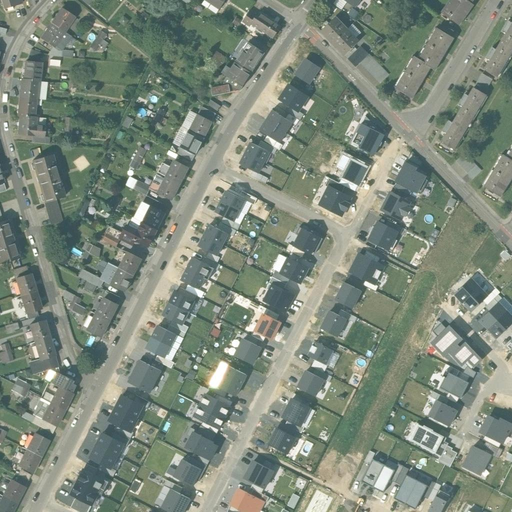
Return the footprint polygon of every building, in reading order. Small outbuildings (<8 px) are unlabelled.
[(0,0),(3,9),(20,4),(19,0),(0,0)] [(225,0),(205,0),(220,9),(225,0)] [(471,3),(466,0),(451,0),(442,13),(459,25),(464,19),(464,18),(469,11),(474,5),(471,3)] [(74,18),(61,9),(51,24),(63,33),(74,18)] [(260,29),(268,18),(259,12),(257,14),(251,9),(242,22),(249,27),(251,23),(260,29)] [(144,12),(140,17),(145,22),(150,16),(144,12)] [(335,17),(321,31),(333,43),(346,31),(341,25),(342,24),(335,17)] [(281,27),(268,18),(260,29),(274,38),(281,27)] [(511,23),(511,24),(508,22),(502,32),(506,34),(501,42),(511,49),(511,23)] [(51,24),(40,39),(53,47),(63,33),(51,24)] [(415,57),(396,89),(412,98),(430,67),(435,70),(454,39),(438,29),(419,60),(415,57)] [(101,31),(98,37),(103,40),(107,35),(101,31)] [(346,31),(333,43),(345,55),(358,42),(351,34),(350,35),(346,31)] [(103,40),(98,37),(94,42),(99,46),(103,40)] [(511,49),(501,42),(496,51),(492,48),(486,59),(490,61),(485,69),(497,76),(511,50),(511,49)] [(263,52),(248,43),(235,63),(250,72),(263,52)] [(357,49),(347,58),(356,68),(369,54),(365,49),(361,53),(357,49)] [(41,54),(31,50),(29,55),(39,59),(41,54)] [(227,62),(213,53),(204,66),(217,76),(227,62)] [(389,74),(370,55),(361,63),(380,82),(389,74)] [(319,68),(305,59),(295,75),(309,84),(319,68)] [(41,64),(25,62),(23,79),(23,80),(37,81),(37,82),(39,82),(41,64)] [(250,72),(235,63),(227,76),(231,79),(228,83),(224,83),(224,86),(232,85),(239,90),(250,73),(250,72)] [(491,80),(482,74),(476,84),(486,89),(491,80)] [(37,81),(23,80),(23,79),(21,79),(19,98),(35,100),(37,82),(37,81)] [(224,86),(211,89),(212,96),(238,91),(239,90),(232,85),(224,86)] [(289,85),(279,99),(288,106),(298,112),(298,111),(307,98),(289,85)] [(473,89),(469,97),(465,95),(458,105),(462,107),(457,116),(469,123),(485,96),(473,89)] [(35,100),(19,98),(17,116),(20,117),(20,116),(33,118),(33,117),(35,100)] [(221,107),(211,100),(207,105),(218,112),(221,107)] [(304,115),(298,111),(298,112),(288,106),(285,111),(300,121),(304,115)] [(202,108),(198,115),(211,122),(215,114),(202,108)] [(166,112),(160,109),(157,115),(163,118),(166,112)] [(272,110),(265,120),(286,133),(292,123),(272,110)] [(163,118),(157,115),(154,121),(160,124),(163,118)] [(211,122),(198,115),(190,131),(203,138),(211,122)] [(33,118),(20,116),(20,117),(18,134),(33,136),(44,137),(44,136),(45,127),(34,126),(35,118),(33,117),(33,118)] [(383,135),(365,116),(351,143),(359,147),(358,148),(374,156),(385,135),(383,135)] [(457,116),(453,124),(449,121),(443,132),(446,134),(442,142),(453,149),(469,123),(457,116)] [(286,133),(265,120),(259,130),(279,143),(286,133)] [(190,131),(182,148),(195,154),(203,138),(190,131)] [(44,137),(33,136),(33,143),(49,145),(49,137),(44,136),(44,137)] [(251,143),(245,154),(263,163),(269,152),(251,143)] [(503,155),(485,187),(501,196),(511,177),(511,151),(508,158),(503,155)] [(142,157),(136,154),(133,160),(139,163),(142,157)] [(263,163),(245,154),(240,164),(258,174),(263,163)] [(481,171),(465,154),(456,162),(473,179),(481,171)] [(52,155),(33,161),(45,203),(56,200),(64,198),(52,155)] [(351,160),(343,155),(337,167),(345,172),(342,178),(358,186),(367,169),(368,167),(352,159),(351,160)] [(139,163),(133,160),(130,166),(136,169),(139,163)] [(174,161),(171,168),(162,164),(157,173),(166,177),(180,184),(187,168),(174,161)] [(416,170),(405,164),(395,183),(397,184),(411,191),(417,194),(425,178),(415,173),(416,170)] [(166,177),(161,186),(153,182),(150,189),(149,189),(171,200),(180,184),(166,177)] [(329,187),(341,193),(345,186),(329,178),(325,186),(328,188),(329,187)] [(150,189),(138,183),(134,190),(146,196),(149,189),(150,189)] [(411,191),(397,184),(394,188),(409,195),(411,191)] [(328,188),(320,205),(341,216),(344,210),(346,211),(349,205),(347,204),(350,198),(341,193),(329,187),(328,188)] [(226,191),(221,202),(239,211),(244,200),(226,191)] [(410,202),(390,192),(381,210),(401,220),(403,215),(405,216),(409,209),(407,208),(410,202)] [(163,204),(147,196),(143,203),(151,207),(159,211),(163,204)] [(56,200),(45,203),(51,225),(62,221),(56,200)] [(119,204),(113,200),(110,206),(116,209),(119,204)] [(239,211),(221,202),(215,213),(233,222),(239,211)] [(116,209),(110,206),(107,212),(113,215),(116,209)] [(151,207),(143,223),(156,229),(164,214),(159,211),(151,207)] [(143,223),(133,217),(128,226),(124,233),(124,234),(134,240),(134,239),(148,246),(156,230),(156,229),(143,223)] [(0,222),(0,264),(18,258),(6,220),(0,222)] [(397,232),(397,233),(400,234),(403,228),(387,220),(384,226),(397,232)] [(384,226),(377,222),(374,228),(373,227),(369,233),(371,234),(368,240),(391,251),(397,241),(394,239),(397,233),(397,232),(384,226)] [(217,229),(228,234),(233,237),(236,231),(220,223),(217,229)] [(209,225),(204,236),(222,245),(228,234),(217,229),(209,225)] [(122,233),(109,226),(106,233),(118,239),(119,239),(131,246),(134,240),(124,234),(124,233),(122,232),(122,233)] [(298,236),(293,246),(310,255),(312,252),(315,253),(323,239),(299,227),(295,235),(298,236)] [(222,245),(204,236),(198,247),(216,256),(222,245)] [(95,249),(89,246),(86,252),(92,255),(95,249)] [(366,251),(363,256),(377,264),(380,258),(366,251)] [(92,255),(86,252),(83,257),(89,261),(92,255)] [(141,259),(128,252),(119,268),(133,275),(141,259)] [(363,256),(359,254),(350,272),(366,280),(375,285),(384,267),(377,264),(363,256)] [(186,269),(204,279),(208,281),(214,269),(192,258),(186,269)] [(308,269),(288,259),(281,273),(290,278),(300,283),(308,269)] [(119,268),(112,264),(104,280),(104,281),(124,291),(133,275),(119,268)] [(104,280),(83,269),(79,277),(100,288),(104,281),(104,280)] [(204,279),(186,269),(181,281),(199,290),(204,279)] [(290,278),(281,273),(275,270),(272,277),(286,284),(290,278)] [(30,274),(15,279),(21,296),(36,292),(30,274)] [(272,277),(269,283),(288,293),(289,290),(285,288),(286,284),(272,277)] [(479,288),(471,279),(455,294),(463,303),(479,288)] [(375,285),(366,280),(363,286),(375,292),(378,286),(375,285)] [(269,291),(264,301),(285,312),(294,296),(288,293),(269,283),(266,289),(269,291)] [(361,291),(344,283),(335,300),(352,309),(361,291)] [(180,288),(177,293),(194,302),(196,296),(180,288)] [(479,288),(463,303),(471,312),(487,296),(479,288)] [(75,296),(64,290),(61,296),(72,302),(75,296)] [(36,292),(21,296),(26,314),(36,311),(41,309),(36,292)] [(174,292),(169,303),(188,313),(195,317),(201,306),(193,302),(194,302),(177,293),(174,292)] [(120,298),(110,293),(108,298),(117,302),(120,298)] [(81,299),(75,296),(72,302),(78,305),(81,299)] [(117,305),(104,298),(95,314),(109,321),(117,305)] [(78,305),(72,302),(69,308),(75,311),(78,305)] [(188,313),(169,303),(163,315),(182,325),(188,313)] [(498,303),(480,320),(488,329),(506,312),(498,303)] [(36,311),(26,314),(28,319),(38,316),(36,311)] [(346,319),(330,311),(321,329),(337,337),(346,319)] [(488,329),(497,338),(511,324),(511,317),(506,312),(488,329)] [(109,321),(95,314),(87,330),(101,337),(109,321)] [(280,323),(263,314),(255,331),(271,340),(280,323)] [(44,321),(29,325),(34,343),(49,338),(44,321)] [(433,332),(437,337),(446,329),(441,324),(433,332)] [(158,326),(152,338),(170,347),(176,335),(158,326)] [(437,337),(431,343),(444,357),(448,352),(461,366),(464,363),(468,367),(471,370),(481,360),(465,343),(464,344),(460,341),(462,339),(449,326),(446,329),(437,337)] [(49,338),(34,343),(40,360),(55,356),(49,338)] [(170,347),(152,338),(146,349),(164,358),(170,347)] [(243,339),(235,356),(252,365),(261,348),(243,339)] [(333,351),(315,342),(313,346),(312,346),(309,351),(310,352),(308,356),(326,365),(333,351)] [(7,344),(1,346),(3,352),(9,350),(7,344)] [(9,350),(3,352),(5,359),(11,357),(9,350)] [(55,356),(40,360),(41,366),(45,365),(56,361),(55,356)] [(161,371),(140,360),(134,371),(155,382),(161,371)] [(56,361),(45,365),(47,370),(58,367),(56,361)] [(246,375),(228,366),(223,377),(241,386),(246,375)] [(477,373),(471,370),(468,367),(466,369),(463,373),(474,379),(477,373)] [(155,382),(134,371),(128,383),(150,393),(155,382)] [(297,388),(315,397),(323,380),(306,371),(297,388)] [(469,383),(445,371),(442,376),(445,377),(439,388),(460,399),(469,383)] [(72,381),(57,373),(51,383),(58,387),(70,393),(74,386),(70,383),(72,381)] [(241,386),(223,377),(217,387),(235,396),(241,386)] [(30,386),(24,382),(21,388),(27,391),(30,386)] [(58,387),(50,403),(64,410),(72,394),(70,393),(58,387)] [(27,391),(21,388),(18,394),(24,397),(27,391)] [(136,395),(133,401),(142,406),(142,407),(147,409),(151,403),(136,395)] [(230,407),(205,395),(200,405),(225,418),(230,407)] [(115,408),(137,420),(138,419),(136,418),(142,407),(142,406),(133,401),(122,396),(115,408)] [(291,399),(282,417),(288,420),(300,426),(309,408),(291,399)] [(456,411),(437,401),(429,416),(448,427),(456,411)] [(64,410),(50,403),(42,419),(56,426),(64,410)] [(225,418),(200,405),(194,416),(219,429),(225,418)] [(137,420),(115,408),(109,420),(118,426),(131,432),(132,431),(137,420)] [(300,426),(288,420),(285,425),(296,431),(301,433),(304,427),(306,428),(315,411),(309,408),(300,426)] [(25,412),(23,416),(32,420),(34,416),(25,412)] [(499,422),(489,417),(486,422),(486,421),(480,432),(502,443),(506,434),(507,435),(511,425),(511,424),(506,422),(505,422),(500,420),(499,422)] [(280,423),(276,429),(293,437),(296,431),(285,425),(280,423)] [(423,427),(418,424),(410,440),(421,446),(420,447),(429,452),(429,451),(440,456),(441,456),(446,446),(447,444),(441,441),(443,437),(432,431),(432,430),(423,426),(423,427)] [(131,432),(118,426),(115,432),(131,440),(134,433),(132,431),(131,432)] [(199,436),(212,442),(216,434),(200,426),(198,431),(201,433),(199,436)] [(198,431),(190,428),(186,435),(191,438),(186,447),(210,460),(217,447),(211,444),(212,442),(199,436),(201,433),(198,431)] [(269,444),(288,453),(295,438),(293,437),(276,429),(269,444)] [(115,432),(112,438),(124,444),(123,445),(127,447),(131,440),(115,432)] [(112,438),(102,433),(96,445),(117,456),(123,445),(124,444),(112,438)] [(48,441),(34,434),(26,450),(40,457),(48,441)] [(486,442),(481,451),(490,455),(498,459),(503,450),(486,442)] [(117,456),(96,445),(90,458),(100,463),(111,469),(111,468),(117,456)] [(441,456),(440,456),(437,461),(450,468),(457,453),(451,450),(452,449),(446,446),(441,456)] [(481,451),(473,446),(463,467),(480,475),(490,455),(481,451)] [(26,450),(18,466),(32,473),(40,457),(26,450)] [(204,471),(182,459),(173,477),(193,487),(196,480),(199,481),(204,471)] [(361,482),(372,488),(384,465),(372,459),(361,482)] [(244,478),(264,488),(273,471),(253,461),(244,478)] [(117,471),(111,468),(111,469),(100,463),(97,469),(113,478),(117,471)] [(372,488),(383,493),(395,470),(384,465),(372,488)] [(395,483),(400,486),(406,475),(409,469),(403,467),(395,483)] [(108,482),(84,469),(77,483),(98,494),(102,495),(108,482)] [(31,475),(20,470),(18,475),(28,480),(31,475)] [(417,480),(406,475),(400,486),(394,499),(405,504),(417,480)] [(28,481),(18,476),(16,481),(25,486),(28,481)] [(24,487),(11,480),(2,496),(16,504),(24,487)] [(417,480),(405,504),(415,510),(422,497),(427,486),(417,480)] [(427,486),(422,497),(427,499),(436,483),(430,480),(427,486)] [(98,494),(77,483),(71,494),(76,497),(92,505),(98,494)] [(161,508),(169,511),(182,511),(190,499),(171,489),(161,508)] [(230,506),(242,511),(258,511),(264,502),(239,489),(230,506)] [(440,511),(449,495),(439,490),(427,511),(440,511)] [(11,511),(16,504),(2,496),(0,500),(0,511),(11,511)] [(88,511),(92,505),(76,497),(70,508),(78,511),(88,511)]
